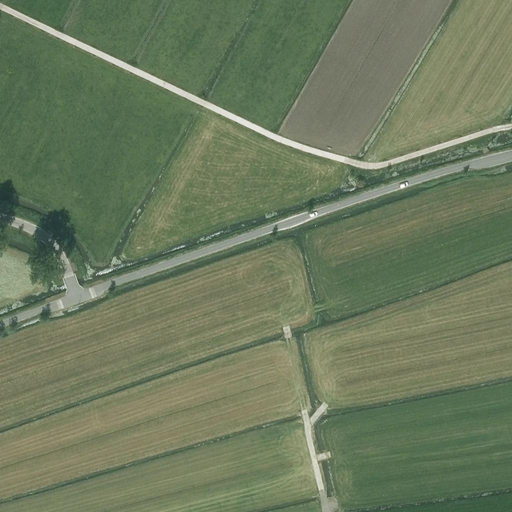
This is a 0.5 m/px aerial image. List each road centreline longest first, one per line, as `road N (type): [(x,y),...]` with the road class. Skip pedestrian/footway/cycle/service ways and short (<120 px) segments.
road 1 (track): [(0,5),(268,136),(359,165),(511,134)]
road 2 (unclassified): [(77,298),(406,182),(511,157)]
